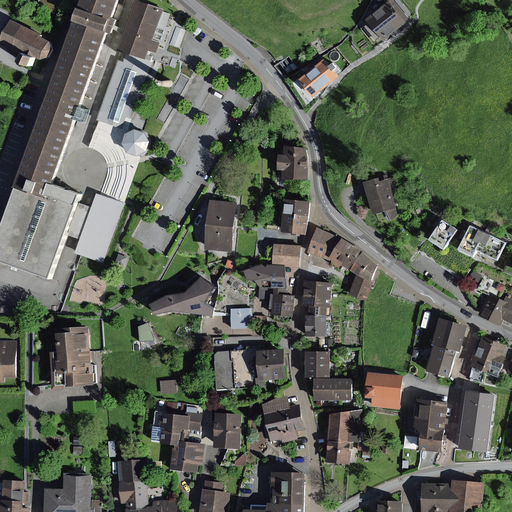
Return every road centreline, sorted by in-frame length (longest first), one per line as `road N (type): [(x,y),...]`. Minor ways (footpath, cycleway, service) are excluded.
road 1 (residential): [(325,204),(310,245),(296,353),(316,450),(316,511)]
road 2 (residential): [(187,0),(247,45),(302,112),(325,204)]
road 3 (residential): [(325,204),(359,239),(475,320)]
road 4 (residential): [(448,469),(475,320)]
